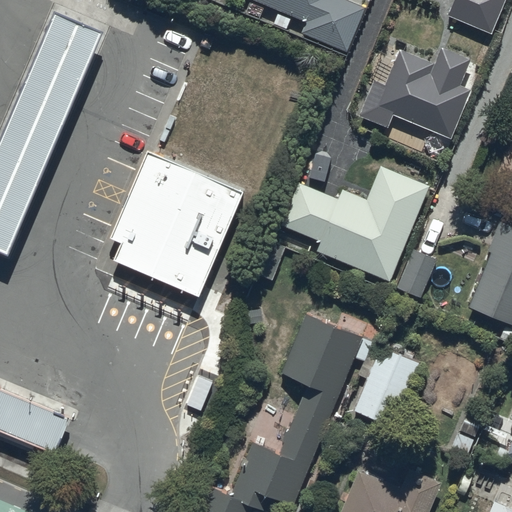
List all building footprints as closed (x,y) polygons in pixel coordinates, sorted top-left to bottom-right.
[(53,0),(52,0),(0,123),(0,242),(7,245),(102,21),(53,0)] [(345,47),(364,3),(357,0),(263,0),(305,17),(300,28),(345,47)] [(451,0),(447,11),(490,29),(502,0),(451,0)] [(393,110),(450,134),(470,85),(459,80),(469,54),(440,42),(433,58),(398,44),(384,79),(373,75),(358,111),(387,123),(393,110)] [(146,143),(109,231),(120,236),(113,253),(198,289),(243,184),(146,143)] [(316,247),(388,277),(428,181),(380,161),(366,195),(342,185),(338,194),(298,178),(280,221),(320,237),(316,247)] [(511,222),(501,218),(467,302),(511,319),(511,222)] [(273,242),(259,275),(270,280),(284,247),(273,242)] [(396,284),(420,293),(436,255),(412,245),(396,284)] [(191,511),(248,511),(253,501),(267,507),(273,492),(294,500),(362,332),(305,309),(281,367),(307,378),(279,448),(252,437),(231,490),(205,479),(191,511)] [(379,343),(354,407),(393,423),(419,359),(379,343)] [(0,434),(34,448),(37,442),(54,449),(67,416),(0,388),(0,434)] [(426,511),(441,477),(408,464),(400,482),(357,465),(337,511),(426,511)] [(511,511),(511,504),(494,497),(487,511),(511,511)]
